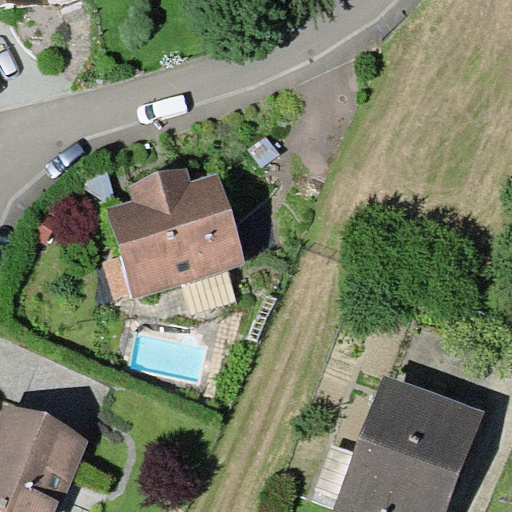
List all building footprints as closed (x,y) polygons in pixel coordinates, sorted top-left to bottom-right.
[(0,0),(0,12),(15,9),(13,0),(0,0)] [(43,0),(13,0),(15,9),(33,5),(44,3),(43,0)] [(137,295),(235,266),(212,188),(181,197),(177,181),(140,191),(144,208),(134,211),(105,219),(118,263),(127,261),(137,295)] [(137,295),(127,261),(118,263),(128,297),(137,295)] [(351,465),(369,471),(425,493),(437,497),(451,461),(462,431),(376,399),(353,459),(351,465)] [(61,469),(70,447),(1,417),(0,419),(0,511),(41,511),(44,508),(50,511),(67,471),(61,469)] [(355,506),(369,471),(351,465),(353,459),(328,449),(313,490),(355,506)] [(417,511),(425,493),(369,471),(355,506),(353,511),(417,511)]
